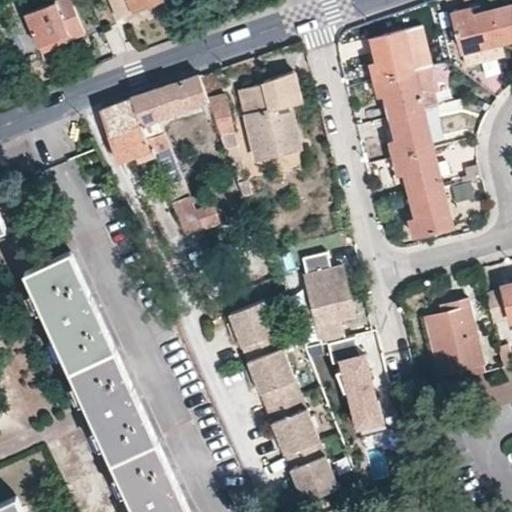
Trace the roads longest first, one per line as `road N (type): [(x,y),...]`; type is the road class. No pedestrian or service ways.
road 1 (residential): [(316,13),(382,263),(511,235)]
road 2 (tertiary): [(316,13),(0,126)]
